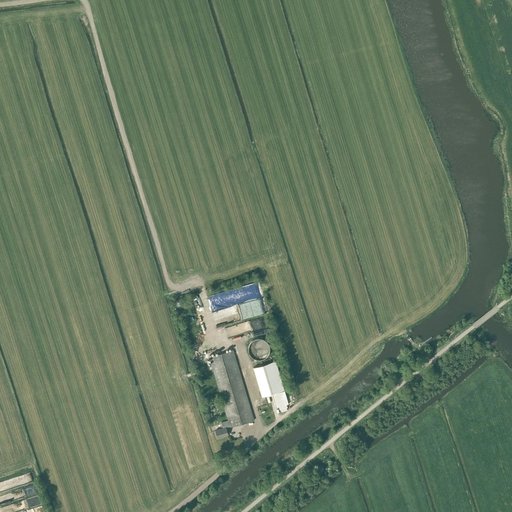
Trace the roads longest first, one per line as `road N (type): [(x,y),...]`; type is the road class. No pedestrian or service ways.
road 1 (track): [(393,329),(259,437),(237,341),(216,342),(200,286),(167,281),(83,0)]
road 2 (unclassified): [(245,511),(511,296)]
